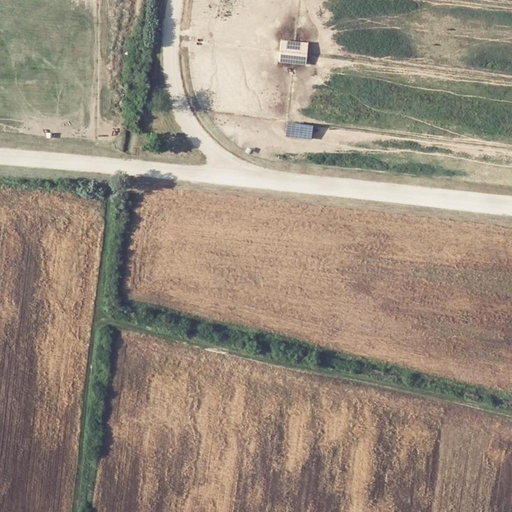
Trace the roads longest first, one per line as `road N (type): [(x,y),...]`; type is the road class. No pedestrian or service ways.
road 1 (track): [(97,315),(511,415)]
road 2 (track): [(75,511),(107,198),(0,184)]
